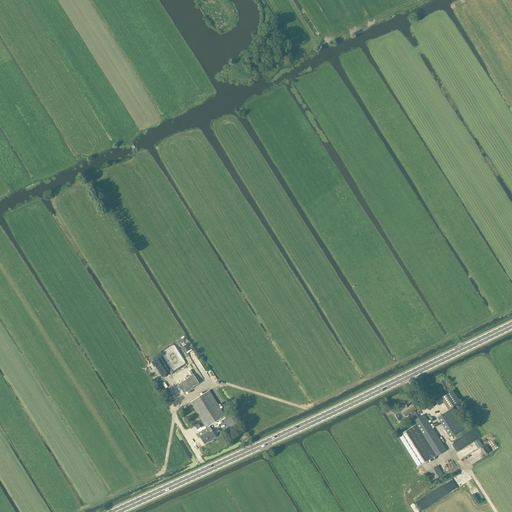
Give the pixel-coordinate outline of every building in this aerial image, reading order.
[(185,364),(174,345),(161,354),(173,372),(185,364)] [(170,378),(159,360),(153,364),(164,382),(170,378)] [(184,393),(199,383),(194,375),(179,384),(184,393)] [(209,390),(190,402),(207,428),(210,426),(226,416),(209,390)] [(442,397),(449,409),(460,403),(452,391),(442,397)] [(406,406),(401,409),(406,416),(411,413),(415,420),(419,418),(415,411),(416,410),(412,404),(407,407),(406,406)] [(450,437),(465,427),(453,408),(438,418),(450,437)] [(415,420),(413,421),(416,425),(397,436),(417,467),(435,456),(435,457),(446,450),(424,415),(419,418),(415,420)] [(216,437),(210,426),(207,428),(209,431),(200,436),(205,444),(216,437)] [(434,480),(443,474),(438,466),(429,472),(434,480)]
